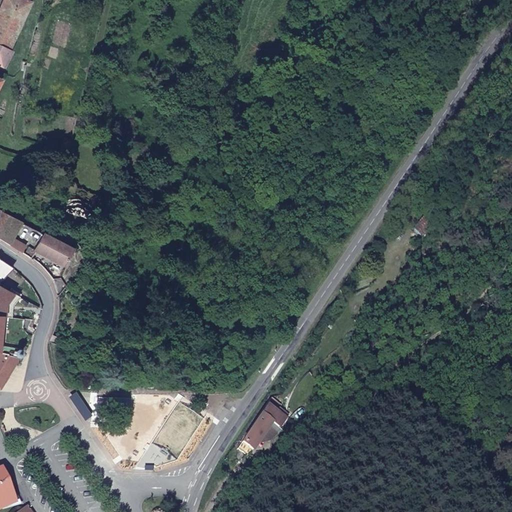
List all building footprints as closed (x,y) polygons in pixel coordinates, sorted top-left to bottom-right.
[(0,67),(3,69),(11,49),(8,48),(30,1),(29,0),(5,0),(0,14),(0,67)] [(0,241),(15,248),(24,229),(4,221),(0,220),(0,241)] [(75,252),(52,237),(43,254),(65,267),(75,252)] [(80,256),(75,252),(65,267),(72,270),(80,256)] [(12,289),(0,283),(0,298),(1,297),(12,289)] [(1,297),(0,298),(0,347),(3,348),(8,333),(3,331),(5,316),(1,297)] [(22,351),(3,348),(0,353),(0,384),(2,384),(11,370),(22,351)] [(69,395),(68,396),(81,414),(86,410),(73,392),(69,395)] [(279,402),(272,397),(266,404),(274,410),(276,406),(279,402)] [(270,422),(278,427),(288,414),(276,406),(274,410),(266,404),(243,440),(242,442),(252,448),(256,442),(270,422)] [(265,442),(272,437),(278,427),(270,422),(256,442),(265,442)] [(252,448),(242,442),(239,448),(248,454),(252,448)] [(2,475),(0,476),(0,511),(10,511),(25,504),(21,496),(16,498),(2,475)]
